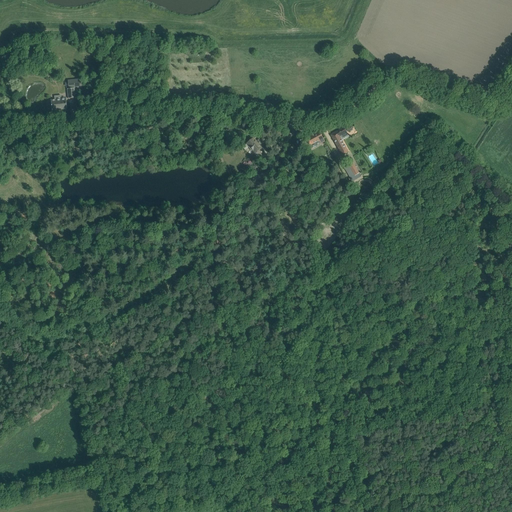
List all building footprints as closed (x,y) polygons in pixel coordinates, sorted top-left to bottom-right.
[(80,86),(79,80),(69,81),(69,87),(71,87),(71,88),(68,89),(69,98),(75,98),(74,88),(73,88),(73,87),(80,86)] [(66,98),(51,100),(52,111),(67,109),(66,98)] [(347,132),(354,128),(353,127),(353,126),(346,130),(344,127),(331,135),(342,155),(348,152),(341,140),(349,136),(347,132)] [(306,152),(321,143),(324,141),(319,131),(311,135),(310,134),(305,137),(307,140),(300,144),(306,152)] [(250,140),(246,143),(248,145),(248,147),(251,150),(253,151),(255,153),(261,148),(256,142),(253,138),(250,141),(250,140)] [(350,166),(345,168),(353,180),(361,175),(350,158),(347,160),(347,162),(350,166)]
